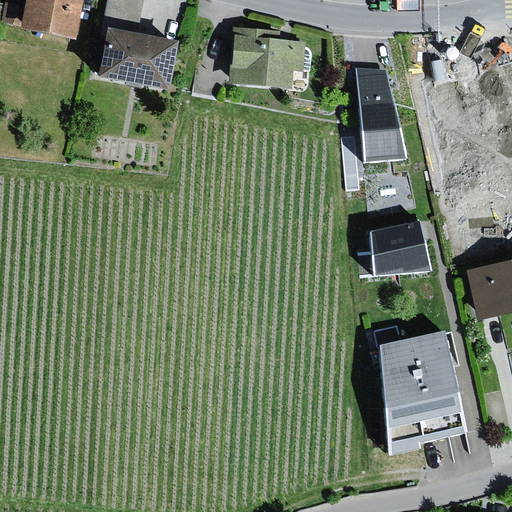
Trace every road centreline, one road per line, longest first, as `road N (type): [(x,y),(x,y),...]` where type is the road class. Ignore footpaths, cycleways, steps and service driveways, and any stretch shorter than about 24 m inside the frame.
road 1 (tertiary): [(486,11),(344,18),(262,0)]
road 2 (residential): [(343,511),(451,492),(511,471)]
